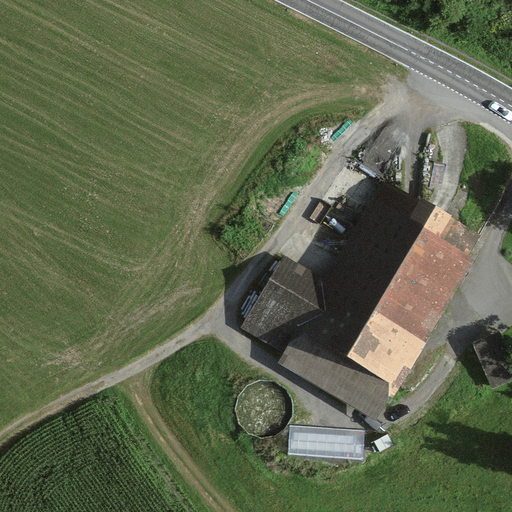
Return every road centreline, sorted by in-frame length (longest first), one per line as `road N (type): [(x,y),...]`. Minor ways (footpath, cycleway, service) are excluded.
road 1 (track): [(0,442),(34,415),(194,334),(338,163),(441,67)]
road 2 (secondary): [(511,108),(309,0)]
